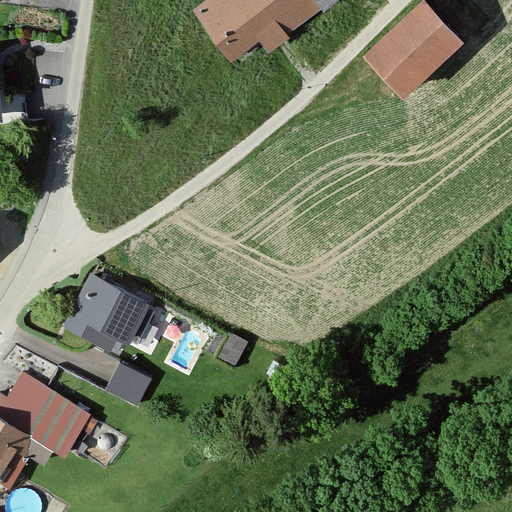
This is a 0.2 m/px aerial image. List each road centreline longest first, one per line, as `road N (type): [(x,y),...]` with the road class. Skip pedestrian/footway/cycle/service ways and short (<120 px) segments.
road 1 (track): [(22,294),(169,205),(295,108),(403,0)]
road 2 (residential): [(87,0),(59,201),(0,331)]
